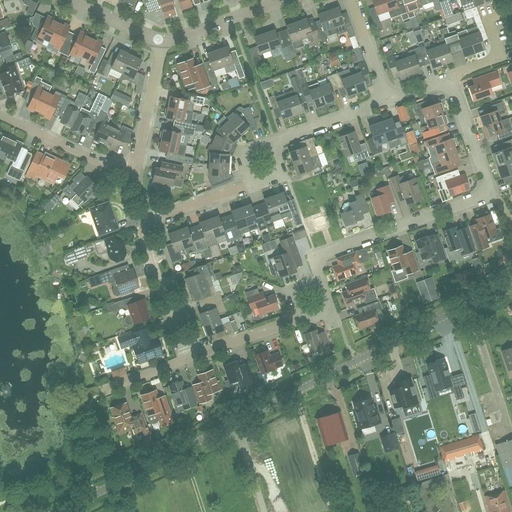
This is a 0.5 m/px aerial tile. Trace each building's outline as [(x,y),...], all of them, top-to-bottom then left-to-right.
[(24,0),(22,4),(29,7),(26,13),(32,16),(37,4),(30,0),(29,0),(24,0)] [(144,0),(144,2),(148,14),(161,9),(164,18),(175,14),(172,7),(174,6),(173,3),(172,0),(171,0),(144,0)] [(171,0),(172,0),(173,3),(178,1),(182,10),(192,6),(189,0),(171,0)] [(387,11),(383,0),(371,0),(377,15),(387,11)] [(398,7),(395,0),(383,0),(387,11),(390,19),(400,15),(403,21),(408,19),(403,5),(398,7)] [(422,6),(420,0),(401,0),(403,5),(408,19),(415,16),(412,9),(422,6)] [(420,0),(422,6),(432,2),(435,11),(439,10),(442,9),(438,0),(420,0)] [(458,0),(463,11),(470,9),(476,6),(484,3),(482,0),(458,0)] [(479,14),(476,6),(470,9),(476,25),(482,23),(479,14)] [(344,24),(338,7),(328,11),(336,33),(336,35),(346,31),(344,24)] [(327,41),(325,37),(336,33),(328,11),(317,15),(323,30),(317,32),(320,39),(319,39),(321,43),(327,41)] [(445,18),(448,24),(462,19),(459,12),(445,18)] [(49,42),(58,23),(53,21),(54,18),(48,16),(42,30),(36,27),(31,39),(36,41),(38,37),(49,42)] [(371,16),(377,32),(383,30),(378,16),(372,19),(372,16),(371,16)] [(309,43),(319,39),(320,39),(317,32),(312,17),(307,19),(306,19),(296,22),(304,45),(309,43)] [(22,20),(15,23),(17,29),(25,27),(25,29),(30,28),(27,19),(22,20)] [(304,45),(296,22),(285,26),(291,43),(292,42),(294,49),(304,45)] [(58,23),(49,42),(55,44),(54,47),(59,49),(58,52),(63,54),(69,43),(64,40),(70,26),(64,24),(63,26),(58,23)] [(349,38),(355,36),(351,25),(345,27),(349,38)] [(451,56),(456,54),(452,43),(449,33),(446,28),(439,31),(441,37),(439,38),(441,46),(436,48),(442,64),(453,61),(451,56)] [(485,49),(477,28),(472,29),(474,34),(468,36),(474,53),(476,52),(476,54),(484,51),(483,50),(485,49)] [(270,50),(280,46),(274,30),(264,34),(270,50)] [(468,36),(466,30),(456,34),(455,31),(449,33),(452,43),(456,54),(462,52),(464,57),(466,56),(466,58),(474,55),(473,53),(474,53),(468,36)] [(69,43),(63,54),(68,57),(71,52),(82,57),(90,39),(85,36),(86,34),(80,31),(74,45),(69,43)] [(9,54),(12,53),(7,40),(5,40),(3,34),(0,34),(0,59),(1,59),(3,56),(4,56),(6,63),(22,58),(20,53),(13,55),(9,54)] [(270,50),(264,34),(253,37),(259,54),(270,50)] [(359,36),(354,38),(358,50),(363,48),(359,36)] [(90,39),(82,57),(87,60),(86,62),(92,65),(89,71),(94,73),(101,58),(96,56),(103,42),(97,39),(96,41),(90,39)] [(417,44),(418,47),(422,57),(427,55),(432,68),(442,64),(436,48),(431,49),(428,42),(424,44),(423,42),(417,44)] [(292,44),(292,45),(287,47),(291,58),(296,56),(292,44)] [(227,47),(217,50),(225,74),(236,70),(238,76),(244,74),(239,60),(233,62),(227,47)] [(291,58),(287,47),(281,48),(281,49),(286,62),(291,60),(291,58)] [(422,57),(418,47),(408,51),(410,57),(404,59),(410,76),(421,72),(416,59),(422,57)] [(119,79),(122,73),(130,55),(119,50),(112,66),(102,61),(97,73),(107,77),(111,68),(122,73),(119,79)] [(222,75),(225,74),(217,50),(206,54),(212,71),(217,69),(219,75),(222,75)] [(393,57),(391,50),(384,53),(393,80),(399,78),(400,80),(410,76),(404,59),(399,61),(397,55),(393,57)] [(254,69),(262,66),(258,54),(250,57),(254,69)] [(122,80),(126,80),(136,85),(134,93),(141,95),(144,80),(133,78),(141,60),(130,55),(122,73),(119,79),(122,80)] [(194,82),(197,90),(209,85),(204,71),(201,64),(195,66),(192,59),(178,64),(185,85),(194,82)] [(367,88),(372,86),(364,63),(354,67),(356,74),(351,76),(357,93),(367,89),(367,88)] [(4,72),(0,73),(0,79),(6,97),(9,96),(24,91),(15,65),(3,69),(4,72)] [(348,69),(332,75),(336,87),(342,85),(346,97),(357,93),(351,76),(348,69)] [(500,84),(496,72),(473,80),(475,86),(469,88),(473,100),(491,94),(489,88),(500,84)] [(212,86),(218,84),(214,73),(208,75),(212,86)] [(329,84),(319,87),(325,104),(335,101),(331,89),(336,87),(332,75),(326,77),(329,84)] [(294,90),(285,93),(293,116),(303,112),(296,93),(302,91),(298,81),(297,76),(290,79),(294,90)] [(234,87),(243,86),(242,77),(233,79),(234,87)] [(303,79),(298,81),(302,91),(308,108),(313,106),(314,108),(325,104),(319,87),(317,83),(307,87),(304,78),(303,79)] [(34,95),(27,109),(33,112),(34,110),(39,112),(48,94),(43,91),(44,89),(38,86),(39,84),(34,81),(28,93),(34,95)] [(44,114),(43,117),(49,119),(56,106),(61,108),(66,97),(55,91),(53,96),(48,94),(39,112),(44,114)] [(132,99),(114,91),(111,98),(128,106),(132,99)] [(88,123),(93,125),(106,97),(98,93),(89,112),(81,108),(79,112),(71,130),(82,135),(88,123)] [(285,93),(279,95),(275,97),(274,95),(268,98),(272,109),(278,107),(282,120),(293,116),(285,93)] [(190,100),(189,103),(194,104),(203,106),(205,98),(191,95),(190,100)] [(186,105),(187,100),(170,96),(168,107),(185,111),(192,112),(193,106),(186,105)] [(70,129),(71,130),(79,112),(74,109),(76,103),(66,98),(61,108),(66,111),(60,122),(71,128),(70,129)] [(424,101),(412,106),(416,116),(418,116),(419,121),(425,119),(425,120),(442,114),(441,111),(443,110),(441,103),(439,104),(438,103),(434,104),(426,107),(424,101)] [(492,112),(479,116),(483,127),(500,121),(498,115),(505,113),(501,102),(490,106),(492,112)] [(166,118),(183,122),(185,122),(190,123),(192,112),(185,111),(168,107),(168,108),(165,109),(164,116),(166,118)] [(236,114),(228,121),(241,135),(249,128),(245,123),(247,121),(253,119),(250,112),(249,107),(243,109),(241,107),(238,107),(235,110),(235,113),(236,114)] [(92,126),(97,128),(98,130),(93,140),(104,145),(113,127),(107,124),(109,120),(106,113),(100,110),(92,126)] [(427,125),(420,128),(424,139),(436,134),(446,131),(444,125),(446,124),(445,123),(448,122),(445,116),(443,116),(442,114),(425,120),(427,125)] [(387,142),(387,141),(390,149),(407,143),(398,118),(392,121),(391,119),(380,123),(387,142)] [(483,127),(487,138),(499,134),(501,139),(511,135),(511,132),(507,119),(500,121),(483,127)] [(220,129),(216,135),(214,141),(225,146),(230,148),(233,143),(241,135),(228,121),(220,129)] [(195,130),(196,124),(190,123),(185,122),(183,128),(195,130)] [(380,123),(369,127),(373,139),(367,142),(371,156),(382,152),(381,144),(387,142),(380,123)] [(113,127),(104,145),(116,151),(120,141),(122,140),(131,144),(133,131),(122,126),(120,130),(113,127)] [(194,136),(195,130),(183,128),(182,134),(194,136)] [(161,139),(161,140),(178,144),(180,133),(163,130),(163,131),(161,132),(160,137),(161,139)] [(0,159),(4,161),(6,158),(13,161),(15,162),(21,147),(23,143),(15,139),(6,135),(0,132),(0,159)] [(357,162),(369,157),(364,143),(358,145),(353,132),(352,133),(350,132),(346,133),(345,135),(339,137),(346,156),(354,153),(357,162)] [(425,141),(430,158),(455,149),(454,146),(456,146),(454,139),(452,140),(451,139),(449,133),(437,137),(425,141)] [(293,164),(317,155),(311,138),(300,142),(302,148),(289,152),(293,164)] [(504,150),(492,154),(497,166),(511,160),(511,139),(502,143),(504,150)] [(159,150),(159,151),(176,155),(178,144),(161,140),(161,142),(158,143),(157,148),(159,150)] [(214,141),(211,147),(209,148),(208,151),(210,153),(209,164),(230,165),(230,158),(228,158),(229,154),(228,154),(230,148),(225,146),(214,141)] [(455,149),(430,158),(429,159),(434,175),(460,166),(458,160),(455,149)] [(27,152),(19,169),(11,165),(6,175),(19,181),(23,172),(25,173),(33,155),(27,152)] [(36,175),(53,184),(54,182),(58,183),(60,183),(62,179),(64,179),(70,165),(44,153),(44,155),(37,152),(25,176),(34,180),(36,175)] [(325,167),(332,165),(329,153),(323,154),(325,167)] [(192,165),(193,158),(178,155),(176,162),(192,165)] [(312,176),(324,172),(322,166),(321,166),(317,155),(293,164),(297,175),(310,170),(312,176)] [(511,160),(497,166),(501,178),(502,178),(511,174),(511,160)] [(152,181),(172,186),(174,178),(180,179),(182,167),(171,164),(161,162),(160,169),(155,168),(152,181)] [(209,164),(208,181),(211,189),(223,185),(221,179),(221,176),(227,176),(227,174),(229,174),(230,165),(209,164)] [(386,174),(384,168),(376,171),(378,177),(386,174)] [(469,189),(464,175),(450,180),(448,173),(435,178),(440,191),(447,188),(450,196),(469,189)] [(421,200),(414,179),(400,184),(397,176),(391,178),(396,192),(402,190),(407,205),(421,200)] [(67,184),(61,191),(79,208),(98,188),(87,177),(78,186),(74,181),(69,186),(67,184)] [(356,179),(349,182),(351,188),(358,186),(356,179)] [(379,195),(371,198),(377,216),(390,211),(388,204),(393,202),(387,186),(377,189),(379,195)] [(283,193),(273,196),(282,219),(287,217),(288,220),(293,219),(296,226),(302,224),(298,211),(291,213),(283,193)] [(56,194),(49,201),(53,205),(60,198),(56,194)] [(342,208),(343,213),(340,214),(345,227),(356,223),(356,221),(363,219),(362,214),(368,212),(362,194),(355,196),(356,201),(349,203),(348,203),(344,204),(342,208)] [(272,223),(282,219),(273,196),(264,200),(265,202),(258,205),(265,225),(267,229),(273,226),(272,223)] [(99,235),(117,229),(108,203),(90,209),(99,235)] [(250,205),(249,205),(247,204),(242,205),(242,208),(241,208),(249,232),(259,228),(260,231),(267,229),(265,225),(258,205),(251,207),(250,205)] [(233,238),(249,232),(241,208),(231,212),(232,214),(225,217),(233,238),(232,238),(233,238)] [(209,219),(209,220),(217,244),(226,240),(232,238),(233,238),(225,217),(219,219),(218,216),(217,215),(216,215),(209,217),(209,218),(209,219)] [(469,226),(473,236),(478,250),(488,247),(487,244),(503,238),(499,228),(495,230),(489,215),(476,220),(477,223),(469,226)] [(199,225),(194,227),(202,249),(217,244),(209,220),(208,220),(208,219),(207,218),(200,221),(199,222),(200,223),(199,223),(199,225)] [(452,228),(442,231),(448,247),(445,248),(449,262),(456,259),(453,250),(459,248),(462,255),(475,251),(469,235),(466,227),(465,225),(458,228),(458,230),(457,230),(456,227),(452,228)] [(187,227),(186,228),(186,227),(185,226),(178,228),(178,230),(178,231),(177,231),(184,249),(186,255),(202,249),(194,227),(188,229),(187,227)] [(169,234),(168,234),(171,244),(165,246),(171,263),(182,259),(179,250),(184,249),(177,231),(177,230),(175,229),(169,232),(168,233),(169,234)] [(251,251),(258,247),(252,234),(245,238),(251,251)] [(432,260),(433,263),(445,259),(441,246),(437,234),(430,236),(415,241),(419,252),(415,253),(419,265),(432,260)] [(123,249),(122,249),(121,245),(123,244),(121,239),(116,241),(114,236),(93,243),(95,248),(97,254),(99,254),(104,253),(105,251),(104,249),(106,249),(108,250),(107,250),(110,258),(116,261),(124,258),(125,254),(123,249)] [(284,254),(274,258),(277,265),(270,267),(270,269),(272,275),(273,276),(280,273),(281,277),(296,272),(295,269),(302,267),(299,256),(292,237),(279,241),(284,254)] [(79,260),(85,257),(87,253),(84,246),(72,250),(73,252),(65,254),(64,257),(66,264),(69,265),(78,262),(79,260)] [(402,268),(405,275),(418,271),(411,252),(404,254),(401,246),(387,251),(394,271),(402,268)] [(335,259),(336,259),(338,265),(333,267),(338,280),(356,273),(354,266),(369,260),(365,248),(356,251),(335,259)] [(495,261),(483,265),(485,273),(498,269),(495,261)] [(190,289),(191,289),(206,284),(218,280),(222,278),(220,273),(214,275),(210,263),(198,267),(187,271),(190,277),(186,278),(187,279),(185,281),(188,289),(190,289)] [(121,295),(133,291),(133,289),(138,287),(132,270),(122,274),(119,268),(85,280),(86,283),(89,282),(91,288),(108,282),(112,284),(113,288),(112,291),(113,295),(116,296),(121,295)] [(486,277),(483,270),(476,273),(479,280),(486,277)] [(347,306),(364,300),(365,303),(377,299),(374,289),(370,291),(365,278),(345,285),(347,291),(342,293),(347,306)] [(192,300),(194,300),(195,301),(212,294),(215,301),(209,303),(221,298),(219,292),(222,291),(218,280),(206,284),(191,289),(191,290),(189,292),(192,300)] [(424,280),(416,283),(423,304),(431,301),(424,280)] [(398,288),(391,290),(381,293),(383,299),(400,293),(398,288)] [(245,293),(247,298),(251,309),(256,307),(259,314),(278,308),(273,296),(261,300),(257,289),(245,293)] [(199,314),(203,325),(219,319),(217,314),(225,311),(221,298),(209,303),(212,309),(199,314)] [(127,305),(131,315),(126,317),(124,320),(125,324),(129,325),(134,324),(149,318),(147,311),(146,312),(144,307),(147,307),(144,299),(127,305)] [(122,301),(106,306),(109,313),(125,307),(122,301)] [(367,311),(359,314),(354,316),(359,329),(378,322),(375,316),(382,314),(378,301),(366,306),(367,311)] [(234,334),(230,322),(221,325),(219,319),(203,325),(207,336),(220,332),(222,338),(234,334)] [(133,347),(138,361),(146,358),(147,359),(162,354),(161,352),(163,351),(161,346),(159,346),(157,339),(149,341),(148,338),(149,337),(146,328),(132,333),(117,338),(121,349),(136,344),(136,346),(133,347)] [(310,352),(310,353),(318,350),(320,355),(330,352),(323,332),(318,334),(316,330),(304,334),(307,344),(302,346),(301,348),(303,353),(305,354),(310,352)] [(511,369),(511,347),(501,352),(508,371),(511,369)] [(269,357),(267,351),(255,355),(262,374),(274,369),(273,369),(282,365),(278,354),(269,357)] [(450,380),(449,377),(443,359),(427,364),(430,375),(423,377),(425,386),(433,384),(433,385),(439,383),(440,387),(448,384),(450,390),(453,390),(456,400),(464,398),(460,386),(459,383),(453,384),(452,379),(450,380)] [(255,385),(250,370),(247,363),(241,366),(239,361),(224,366),(230,383),(237,381),(240,390),(246,388),(255,385)] [(221,389),(218,381),(216,382),(212,370),(198,375),(200,382),(193,385),(200,403),(211,400),(209,394),(221,389)] [(403,408),(414,405),(420,403),(414,384),(412,385),(410,378),(406,380),(405,377),(398,379),(399,382),(395,383),(397,389),(389,391),(394,408),(402,406),(403,408)] [(185,411),(184,409),(196,405),(190,387),(184,389),(182,381),(168,386),(175,405),(173,405),(175,412),(178,413),(185,411)] [(158,399),(155,391),(141,396),(148,415),(146,416),(149,424),(158,421),(160,427),(173,423),(164,397),(158,399)] [(358,403),(353,404),(356,413),(354,414),(359,430),(381,423),(378,414),(375,415),(371,399),(366,400),(358,402),(358,403)] [(113,419),(118,433),(132,428),(134,434),(146,430),(140,414),(130,418),(125,403),(119,406),(117,405),(114,406),(113,408),(111,408),(115,419),(113,419)] [(340,412),(316,419),(324,446),(348,439),(340,412)] [(393,434),(381,438),(385,452),(398,448),(393,434)] [(482,450),(478,436),(439,447),(444,462),(464,455),(463,451),(470,449),(471,453),(482,450)] [(511,439),(496,445),(509,490),(511,489),(511,439)] [(364,473),(358,453),(347,456),(354,476),(364,473)] [(469,460),(451,461),(452,474),(461,473),(461,469),(469,468),(469,460)] [(465,495),(486,489),(480,470),(468,474),(471,485),(474,484),(476,489),(464,492),(465,495)] [(510,511),(504,491),(485,497),(489,511),(510,511)] [(279,511),(288,511),(286,505),(290,503),(287,494),(274,499),(279,511)]
